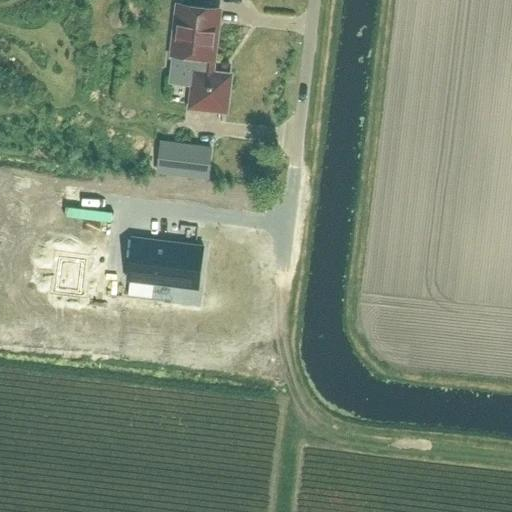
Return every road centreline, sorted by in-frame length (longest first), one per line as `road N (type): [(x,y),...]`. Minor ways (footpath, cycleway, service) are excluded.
road 1 (track): [(295,167),(281,347),(288,385),(315,418),(361,438),(511,456)]
road 2 (unclassified): [(295,167),(315,0)]
